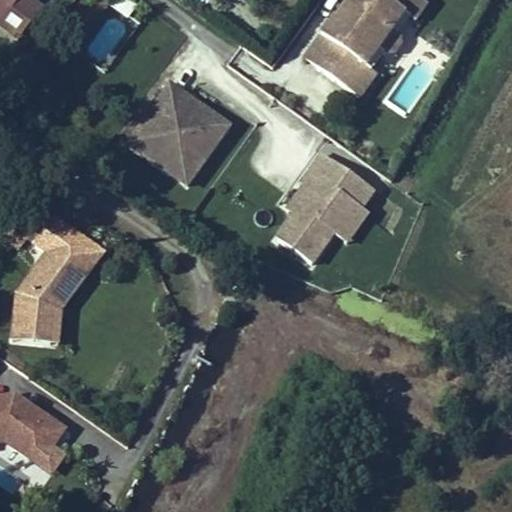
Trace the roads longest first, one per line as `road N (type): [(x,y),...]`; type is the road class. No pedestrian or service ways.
road 1 (unknown): [(98,438),(152,421),(169,395),(199,293),(196,260),(183,241),(0,113)]
road 2 (track): [(511,331),(468,312),(429,279),(423,238),(511,64)]
road 3 (unknown): [(125,0),(351,165)]
